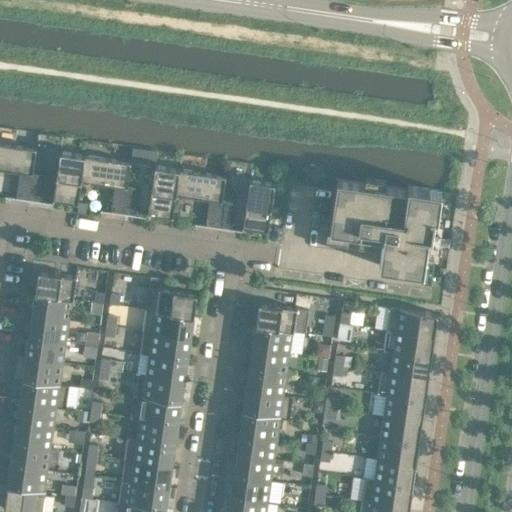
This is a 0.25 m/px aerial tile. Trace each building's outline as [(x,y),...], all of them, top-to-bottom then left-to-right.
[(28,200),(32,172),(36,148),(0,142),(0,167),(19,171),(15,198),(28,200)] [(77,203),(81,180),(79,179),(83,155),(59,151),(52,199),(77,203)] [(123,214),(127,186),(130,161),(83,155),(79,179),(81,180),(114,184),(110,212),(123,214)] [(172,217),(175,193),(174,193),(178,168),(154,165),(147,213),(172,217)] [(217,228),(221,200),(225,175),(178,168),(174,193),(175,193),(208,198),(204,226),(217,228)] [(32,172),(28,200),(40,202),(44,174),(32,172)] [(242,227),(267,231),(274,182),(249,179),(242,227)] [(356,234),(359,234),(360,227),(383,230),(383,236),(382,236),(382,237),(381,236),(381,237),(382,237),(378,265),(422,271),(427,235),(430,235),(433,217),(436,218),(440,190),(407,185),(406,189),(336,179),(329,229),(356,233),(356,234)] [(127,186),(123,214),(135,216),(139,188),(127,186)] [(221,200),(217,228),(230,230),(234,202),(221,200)] [(440,238),(438,245),(448,247),(449,240),(440,238)] [(38,270),(34,293),(72,298),(76,276),(38,270)] [(148,286),(145,309),(193,316),(196,293),(148,286)] [(93,301),(103,303),(104,292),(95,291),(93,301)] [(34,293),(31,314),(68,319),(71,299),(72,299),(72,298),(34,293)] [(108,303),(118,305),(119,294),(110,293),(108,303)] [(91,301),(89,313),(101,314),(103,303),(93,301),(91,301)] [(258,302),(255,325),(293,330),(296,308),(258,302)] [(389,306),(386,328),(433,335),(437,313),(389,306)] [(145,309),(142,330),(190,337),(193,316),(145,309)] [(341,311),(339,321),(349,323),(350,313),(341,311)] [(31,314),(28,335),(65,341),(68,319),(31,314)] [(322,334),(331,336),(334,316),(325,314),(322,334)] [(107,315),(105,325),(115,326),(116,316),(107,315)] [(338,331),(337,338),(349,340),(351,323),(349,323),(339,321),(338,331)] [(115,326),(105,325),(104,335),(113,336),(115,326)] [(255,325),(252,346),(289,351),(292,331),(293,331),(293,330),(255,325)] [(395,331),(392,351),(430,356),(433,335),(386,328),(386,329),(395,331)] [(142,330),(139,352),(187,358),(190,337),(142,330)] [(28,335),(25,357),(62,362),(65,341),(28,335)] [(252,346),(249,367),(286,373),(289,351),(252,346)] [(380,370),(379,371),(427,378),(430,356),(392,351),(389,371),(380,370)] [(148,354),(145,374),(183,380),(187,358),(139,352),(148,354)] [(335,354),(333,364),(342,365),(344,355),(335,354)] [(25,357),(22,379),(68,386),(68,384),(59,383),(62,362),(25,357)] [(101,358),(99,368),(109,369),(110,359),(101,358)] [(342,365),(333,364),(332,374),(341,376),(342,365)] [(249,367),(246,389),(292,396),(292,395),(282,394),(286,373),(249,367)] [(109,369),(99,368),(98,378),(107,379),(109,369)] [(379,371),(376,392),(424,399),(427,378),(379,371)] [(133,394),(133,395),(180,402),(183,380),(145,374),(142,395),(133,394)] [(81,375),(79,386),(90,388),(92,377),(81,375)] [(22,379),(19,400),(65,407),(68,386),(22,379)] [(246,389),(242,410),(289,417),(292,396),(246,389)] [(386,395),(383,415),(421,421),(424,399),(376,392),(376,393),(386,395)] [(133,395),(129,416),(177,423),(180,402),(133,395)] [(325,396),(324,406),(336,408),(338,398),(325,396)] [(313,399),(312,407),(315,410),(322,411),(324,401),(313,399)] [(19,400),(16,422),(52,427),(55,406),(65,408),(65,407),(19,400)] [(91,401),(90,411),(99,412),(101,402),(91,401)] [(336,408),(324,406),(322,417),(335,418),(336,408)] [(78,409),(76,420),(88,422),(88,421),(89,414),(90,411),(78,409)] [(242,410),(239,432),(276,438),(279,417),(289,419),(289,417),(242,410)] [(99,412),(90,411),(89,414),(88,421),(98,422),(99,412)] [(383,415),(380,436),(418,442),(421,421),(383,415)] [(127,437),(126,438),(174,445),(177,423),(129,416),(129,417),(139,419),(136,438),(127,437)] [(16,422),(13,443),(49,448),(52,427),(16,422)] [(239,432),(236,454),(273,459),(276,438),(239,432)] [(380,436),(377,458),(415,463),(418,442),(380,436)] [(126,438),(123,459),(171,466),(174,445),(126,438)] [(322,440),(321,450),(330,451),(331,441),(322,440)] [(305,452),(314,454),(315,443),(306,442),(305,452)] [(13,443),(9,464),(46,469),(49,448),(13,443)] [(88,444),(87,454),(96,455),(98,445),(88,444)] [(330,451),(321,450),(319,460),(329,461),(330,451)] [(96,455),(87,454),(85,464),(95,465),(96,455)] [(236,454),(233,475),(270,480),(273,459),(236,454)] [(364,477),(364,478),(411,485),(415,463),(377,458),(374,479),(364,477)] [(123,459),(120,480),(168,487),(171,466),(123,459)] [(9,464),(6,486),(44,491),(44,490),(43,490),(46,469),(9,464)] [(303,464),(302,473),(311,475),(312,465),(303,464)] [(233,475),(230,497),(267,502),(270,480),(233,475)] [(364,478),(361,500),(408,507),(411,485),(364,478)] [(120,480),(117,502),(165,509),(168,487),(120,480)] [(316,483),(314,493),(324,494),(325,484),(316,483)] [(63,484),(61,493),(74,495),(76,486),(63,484)] [(41,511),(44,491),(6,486),(3,508),(31,511),(41,511)] [(82,486),(81,496),(90,498),(91,488),(82,486)] [(324,494),(314,493),(313,503),(322,504),(324,494)] [(64,505),(73,506),(75,495),(65,494),(64,505)] [(90,498),(81,496),(79,506),(89,508),(90,498)] [(230,497),(227,511),(265,511),(267,502),(230,497)] [(361,500),(358,511),(407,511),(408,507),(361,500)] [(164,511),(165,509),(117,502),(115,511),(164,511)]
